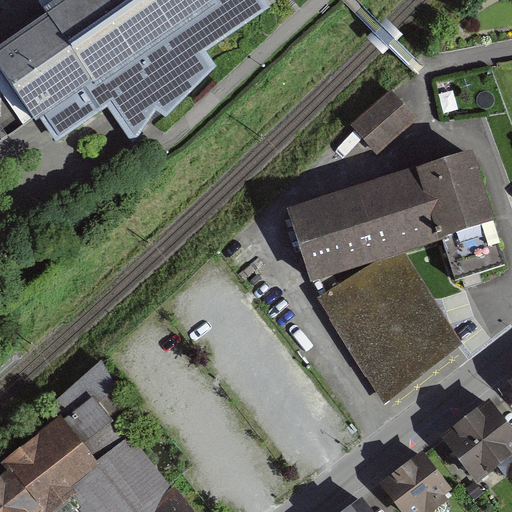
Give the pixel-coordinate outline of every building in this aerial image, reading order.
[(217,72),(207,57),(270,13),(260,0),(212,0),(209,2),(206,0),(75,0),(44,21),(47,25),(0,57),(0,77),(37,129),(41,126),(57,148),(107,112),(133,149),(157,115),(167,122),(217,72)] [(414,120),(390,93),(351,128),(375,155),(414,120)] [(469,155),(290,213),(313,280),(400,253),(441,239),(456,282),(463,280),(466,290),(483,284),(480,274),(505,266),(469,155)] [(400,253),(313,280),(386,400),(457,344),(400,253)] [(133,414),(98,366),(41,406),(56,426),(0,466),(0,511),(45,511),(68,496),(79,511),(186,511),(132,436),(121,444),(111,430),(133,414)] [(511,379),(500,388),(511,402),(511,379)] [(511,461),(511,438),(488,404),(436,441),(472,490),(511,461)] [(422,457),(377,489),(394,511),(434,511),(452,499),(422,457)]
